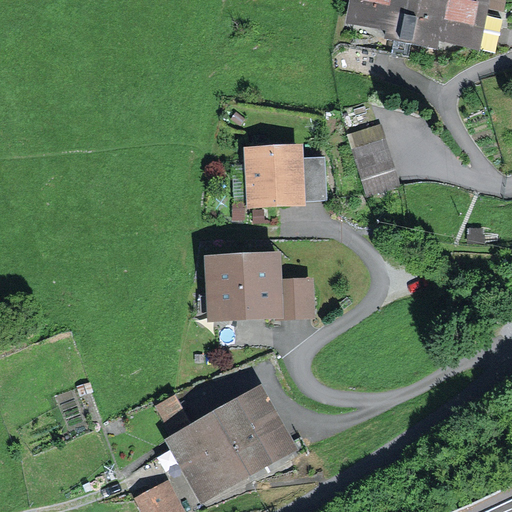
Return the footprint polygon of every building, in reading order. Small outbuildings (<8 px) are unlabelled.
[(494,54),(501,18),(476,13),(478,0),(361,0),(358,19),(390,26),(387,40),(435,49),(438,35),(469,41),(467,48),(494,54)] [(397,185),(383,142),(354,151),(368,194),(397,185)] [(253,205),(298,203),(296,153),(251,156),(253,205)] [(272,310),(270,264),(216,267),(218,313),(272,310)] [(310,314),(308,284),(278,286),(280,316),(310,314)] [(256,399),(217,421),(244,469),(263,459),(270,472),(308,451),(301,438),(284,447),(256,399)] [(205,492),(244,469),(217,421),(178,444),(205,492)] [(180,511),(169,489),(159,495),(157,493),(141,501),(146,511),(180,511)]
